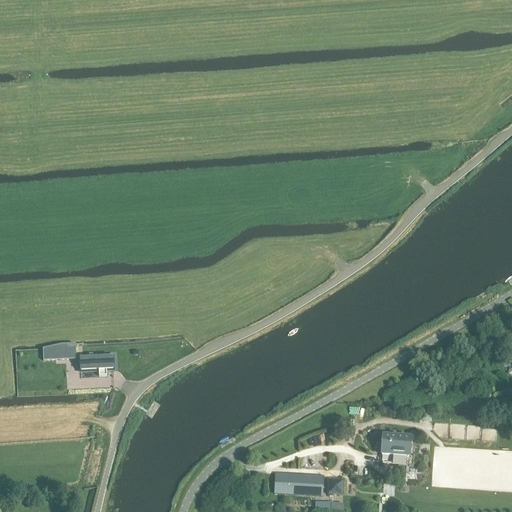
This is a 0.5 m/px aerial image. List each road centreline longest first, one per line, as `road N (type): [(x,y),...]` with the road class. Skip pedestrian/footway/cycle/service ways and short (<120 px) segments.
road 1 (unclassified): [(97,511),(124,410),(144,387),(336,282),(511,131)]
road 2 (unclassified): [(184,511),(194,488),(224,458),(511,292)]
road 3 (track): [(234,263),(290,245),(318,251),(350,272)]
road 4 (track): [(0,423),(82,417),(119,427)]
